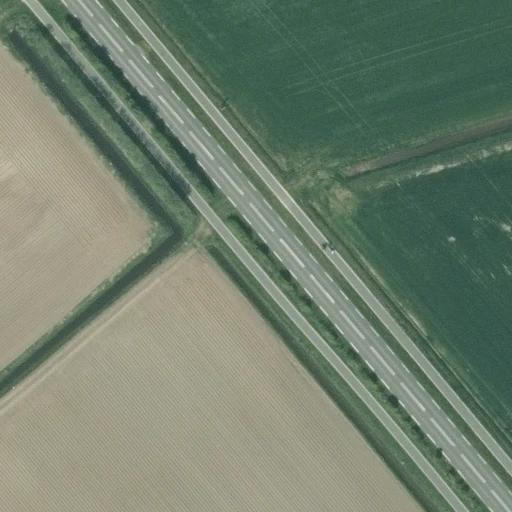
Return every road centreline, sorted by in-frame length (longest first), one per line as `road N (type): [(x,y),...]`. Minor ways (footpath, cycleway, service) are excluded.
road 1 (secondary): [(499,511),(77,0)]
road 2 (track): [(234,195),(0,407)]
